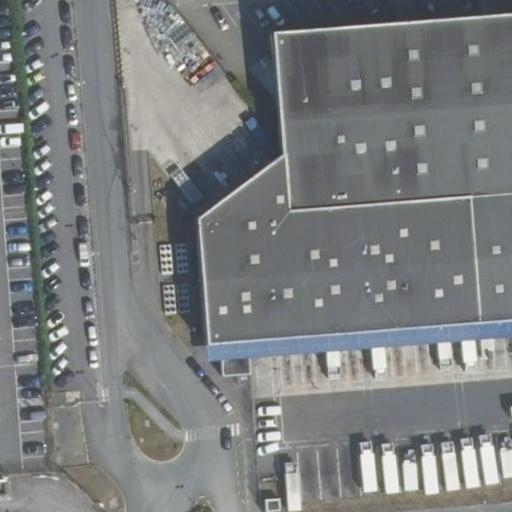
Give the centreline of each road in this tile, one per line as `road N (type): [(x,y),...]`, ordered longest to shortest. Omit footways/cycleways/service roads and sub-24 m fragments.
road 1 (unclassified): [(113,286),(215,439),(194,488),(139,482),(124,452)]
road 2 (unclassified): [(113,286),(92,0)]
road 3 (unclassified): [(124,452),(113,286)]
